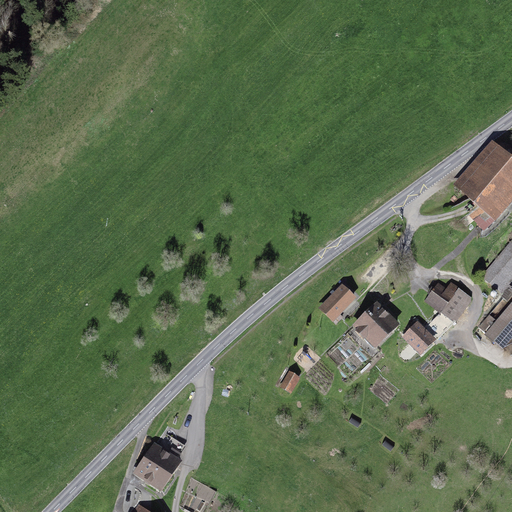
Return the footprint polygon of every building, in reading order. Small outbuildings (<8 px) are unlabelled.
[(491,222),(511,199),(511,163),(492,145),(454,187),(491,222)] [(511,242),(482,278),(499,292),(511,275),(511,242)] [(319,313),(332,326),(355,303),(342,290),(319,313)] [(457,290),(446,303),(433,292),(426,301),(453,325),(462,315),(459,312),(469,300),(457,290)] [(511,338),(511,303),(484,336),(502,351),(511,338)] [(401,329),(378,306),(353,329),(375,353),(401,329)] [(418,324),(402,339),(420,359),(436,344),(418,324)] [(292,375),(285,387),(293,392),(301,380),(292,375)] [(134,477),(164,496),(184,465),(154,446),(134,477)]
